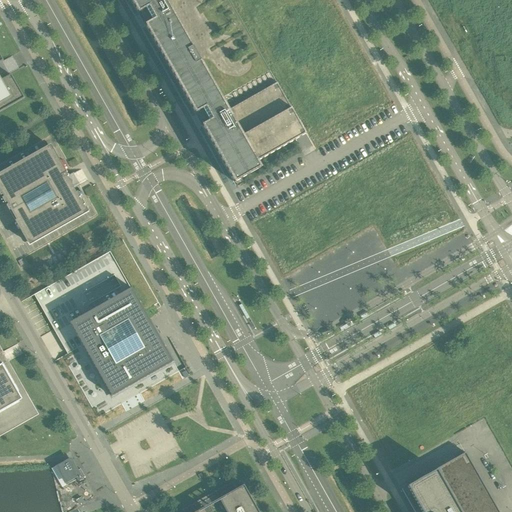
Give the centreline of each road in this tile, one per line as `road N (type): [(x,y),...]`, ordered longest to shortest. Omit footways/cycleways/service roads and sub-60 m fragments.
road 1 (unclassified): [(0,276),(130,505)]
road 2 (unclassified): [(423,106),(221,221)]
road 3 (unclassified): [(511,202),(396,0)]
road 4 (tertiary): [(494,233),(321,332),(288,334)]
road 5 (tertiary): [(314,379),(511,266)]
road 6 (tertiary): [(139,208),(231,370)]
road 7 (tertiary): [(231,370),(308,511)]
road 8 (unclassified): [(386,511),(314,379)]
road 9 (unclassified): [(423,106),(494,233)]
road 10 (tertiary): [(164,117),(98,0)]
road 11 (tertiary): [(288,334),(221,221)]
road 12 (tertiary): [(30,11),(90,124)]
road 13 (unclassified): [(361,0),(423,106)]
